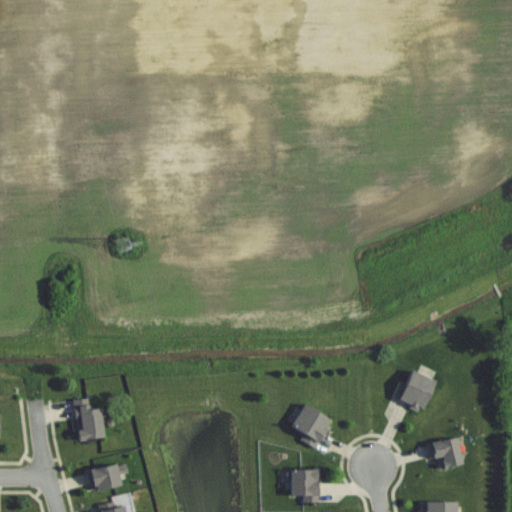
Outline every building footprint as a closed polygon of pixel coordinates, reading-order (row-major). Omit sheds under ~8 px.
[(433,383),(408,368),(392,397),(417,411),(433,383)] [(101,437),(98,407),(87,408),(86,397),(71,399),(76,440),(101,437)] [(328,419),(299,404),(285,431),(314,446),(328,419)] [(461,463),(453,437),(425,445),(430,461),(436,459),(439,469),(461,463)] [(85,470),(88,491),(118,486),(116,473),(125,472),(124,463),(85,470)] [(287,470),(287,497),(300,497),(300,503),(315,503),(315,470),(287,470)] [(453,511),(454,502),(422,502),(421,511),(453,511)]
